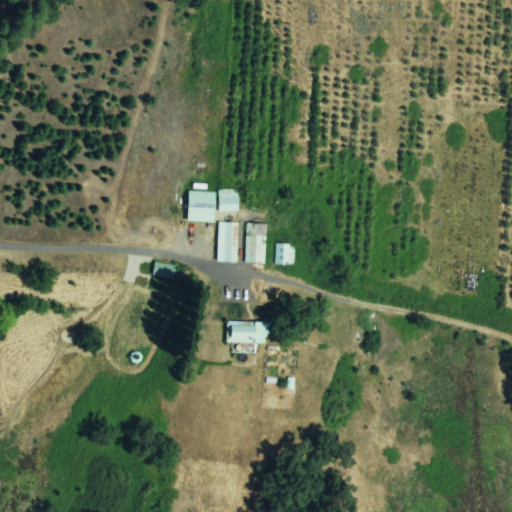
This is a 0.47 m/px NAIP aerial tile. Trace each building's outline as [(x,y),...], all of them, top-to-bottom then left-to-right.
[(189,220),(189,192),(214,193),(213,221),(189,220)] [(235,192),(237,211),(220,212),(219,193),(235,192)] [(237,224),(236,262),(219,261),(220,223),(237,224)] [(263,263),(246,262),(248,224),(265,225),(263,263)] [(276,245),(291,245),(291,264),(276,264),(276,245)] [(156,265),(173,268),(171,278),(154,275),(156,265)] [(267,325),(266,344),(227,341),(228,322),(267,325)]
